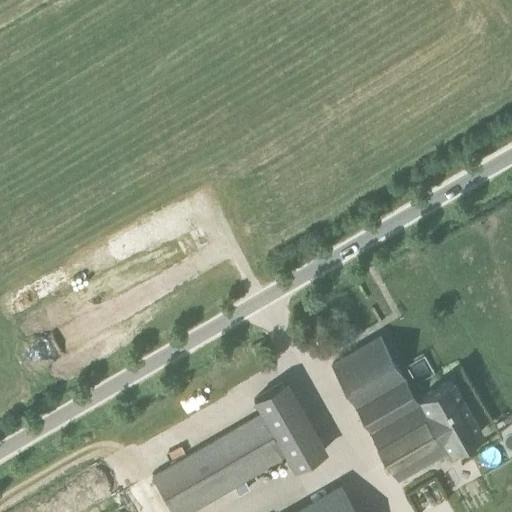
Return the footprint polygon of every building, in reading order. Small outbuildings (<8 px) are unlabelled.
[(118,244),(148,232),(145,223),(115,234),(118,244)] [(425,290),(377,309),(395,353),(416,345),(417,345),(443,335),(425,290)] [(450,449),(450,450),(482,431),(453,379),(420,397),(422,400),(418,402),(380,334),(331,362),(399,479),(450,449)] [(294,469),(322,453),(282,383),(254,399),(294,469)] [(173,511),(188,511),(285,456),(260,412),(152,475),(173,511)] [(445,467),(454,481),(474,469),(466,454),(445,467)] [(356,511),(342,487),(311,505),(298,511),(356,511)] [(456,511),(447,495),(414,511),(456,511)]
